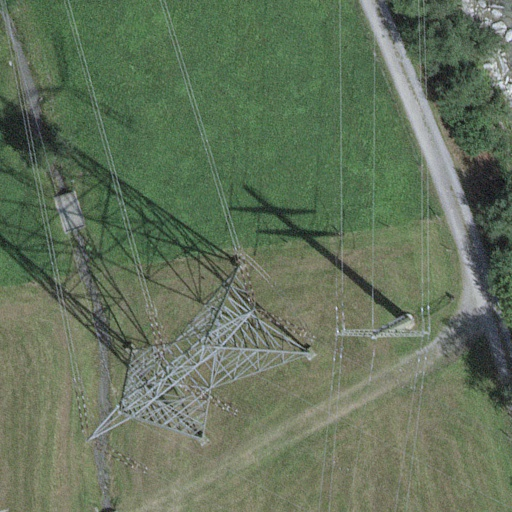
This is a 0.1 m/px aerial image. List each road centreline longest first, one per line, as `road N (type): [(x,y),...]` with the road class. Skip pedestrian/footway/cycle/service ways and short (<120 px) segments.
road 1 (track): [(511,382),(454,174),(383,0)]
road 2 (track): [(490,304),(154,511)]
